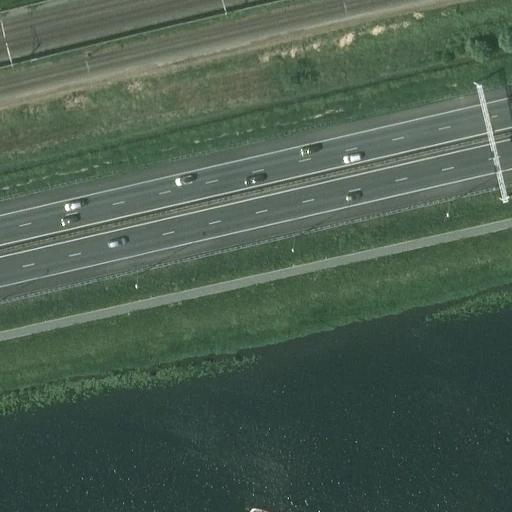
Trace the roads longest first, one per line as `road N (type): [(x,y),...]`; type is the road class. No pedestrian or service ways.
road 1 (motorway): [(0,271),(511,153)]
road 2 (motorway): [(511,111),(0,229)]
